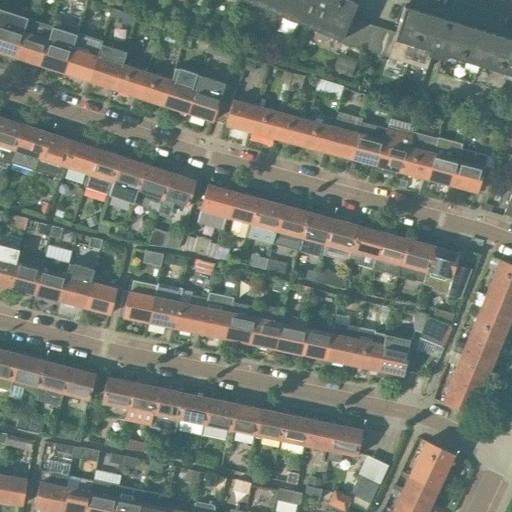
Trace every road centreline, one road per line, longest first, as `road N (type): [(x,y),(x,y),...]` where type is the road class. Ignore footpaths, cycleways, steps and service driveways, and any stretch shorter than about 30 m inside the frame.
road 1 (residential): [(511,242),(0,89)]
road 2 (residential): [(504,454),(420,415),(0,322)]
